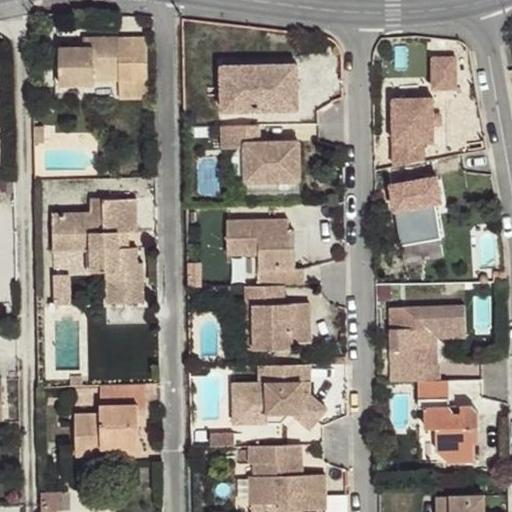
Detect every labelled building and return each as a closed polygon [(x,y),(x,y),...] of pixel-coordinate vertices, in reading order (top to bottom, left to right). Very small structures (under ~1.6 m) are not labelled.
[(121,52),(121,32),(94,33),(95,47),(85,47),(60,47),(61,85),(95,85),(95,77),(95,70),(120,70),(120,76),(135,76),(134,52),(121,52)] [(149,93),(148,32),(121,32),(121,52),(134,52),(135,76),(120,76),(120,94),(149,93)] [(95,47),(94,33),(85,33),(85,47),(95,47)] [(431,87),(458,88),(459,54),(431,53),(431,87)] [(297,64),(222,66),(223,111),(298,109),(297,64)] [(395,167),(402,166),(425,161),(425,143),(435,142),(435,99),(395,99),(395,167)] [(299,141),(259,142),(259,125),(223,126),(224,149),(246,148),(247,181),(300,179),(299,141)] [(439,158),(425,161),(402,166),(404,184),(400,185),(410,244),(449,237),(438,178),(442,177),(439,158)] [(137,198),(91,199),(91,212),(54,214),(53,251),(55,251),(78,250),(91,250),(92,272),(108,271),(108,304),(144,303),(143,263),(138,262),(138,247),(129,247),(120,248),(119,233),(129,232),(138,232),(137,198)] [(289,219),(228,221),(228,255),(260,254),(260,285),(284,285),(305,284),(305,269),(296,268),(296,242),(290,242),(290,231),(289,219)] [(129,247),(129,232),(119,233),(120,248),(129,247)] [(78,250),(55,251),(55,264),(79,263),(78,250)] [(54,273),(53,300),(75,300),(75,273),(54,273)] [(285,303),(284,285),(260,285),(247,285),(248,304),(255,303),(256,349),(293,348),(293,343),(310,343),(310,303),(300,303),(285,303)] [(232,286),(212,286),(213,297),(233,297),(232,286)] [(466,306),(405,308),(405,328),(392,329),(393,382),(419,381),(440,380),(440,363),(438,363),(429,363),(428,329),(467,328),(466,306)] [(467,328),(428,329),(429,363),(438,363),(437,338),(467,337),(467,328)] [(310,364),(261,365),(261,384),(234,385),(235,400),(245,399),(245,414),(269,413),(292,412),(310,428),(326,410),(307,391),(302,391),(302,383),(309,382),(310,364)] [(83,376),(71,375),(71,385),(84,385),(83,376)] [(462,413),(454,413),(453,411),(451,407),(450,405),(449,380),(440,380),(419,381),(420,407),(425,407),(426,427),(437,427),(437,452),(447,462),(476,461),(475,444),(480,444),(478,412),(472,406),(461,406),(462,413)] [(146,384),(100,386),(101,406),(139,405),(147,405),(146,384)] [(269,413),(245,414),(245,399),(235,400),(235,423),(282,422),(292,412),(269,413)] [(140,447),(139,405),(101,406),(101,414),(76,415),(78,456),(114,455),(113,447),(140,447)] [(302,444),(251,445),(251,464),(255,463),(256,476),(251,476),(252,504),(279,503),(279,511),(326,509),(325,474),(302,475),(302,444)] [(485,511),(485,495),(437,496),(437,511),(485,511)] [(279,503),(252,504),(252,511),(279,511),(279,503)]
